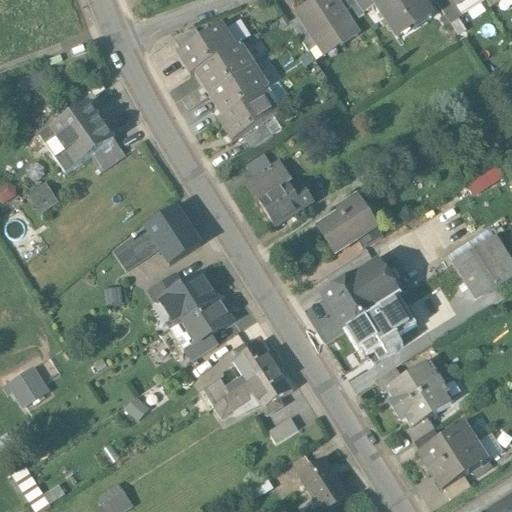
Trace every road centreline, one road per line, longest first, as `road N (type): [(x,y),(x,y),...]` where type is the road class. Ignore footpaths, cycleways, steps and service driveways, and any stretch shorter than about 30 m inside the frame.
road 1 (tertiary): [(129,49),(159,113),(410,511)]
road 2 (residential): [(262,0),(129,49)]
